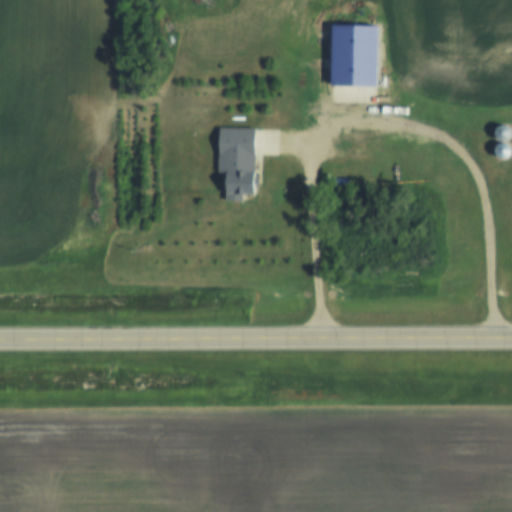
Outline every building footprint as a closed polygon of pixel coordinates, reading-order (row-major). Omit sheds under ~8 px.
[(409,1),(452,1),(452,64),(409,64),(409,1)] [(330,25),(376,27),(374,86),(328,85),(330,25)] [(500,142),(505,140),(508,134),(505,129),(500,126),(494,129),(491,134),(494,140),(500,142)] [(218,128),(253,128),(253,195),(242,195),(242,201),(225,201),(225,173),(218,173),(218,128)] [(499,160),(505,157),(507,152),(505,146),(499,143),(494,146),(491,152),(494,157),(499,160)] [(383,150),(415,150),(415,203),(383,203),(383,150)]
